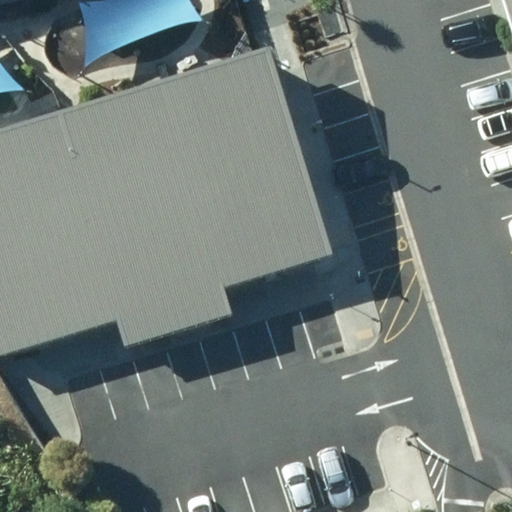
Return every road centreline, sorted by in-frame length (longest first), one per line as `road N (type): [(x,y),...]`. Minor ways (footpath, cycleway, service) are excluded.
road 1 (residential): [(382,0),(484,363)]
road 2 (residential): [(477,511),(484,363)]
